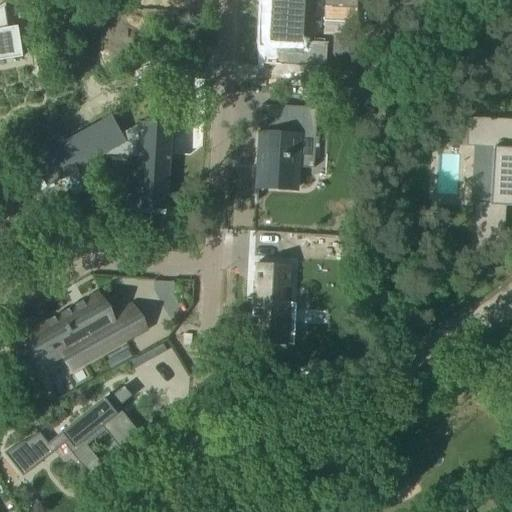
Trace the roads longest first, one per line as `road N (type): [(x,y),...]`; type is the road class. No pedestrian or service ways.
road 1 (residential): [(216,486),(511,313)]
road 2 (residential): [(220,265),(226,0)]
road 3 (residential): [(0,310),(88,264),(220,265)]
road 4 (residential): [(216,486),(220,265)]
